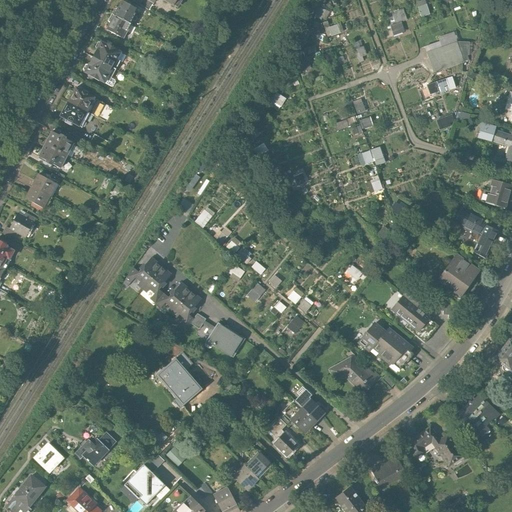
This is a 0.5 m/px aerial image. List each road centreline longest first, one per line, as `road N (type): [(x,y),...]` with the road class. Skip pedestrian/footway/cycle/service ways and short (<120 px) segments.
road 1 (residential): [(264,511),(411,401),(458,356),(511,276)]
road 2 (residential): [(0,192),(105,0)]
